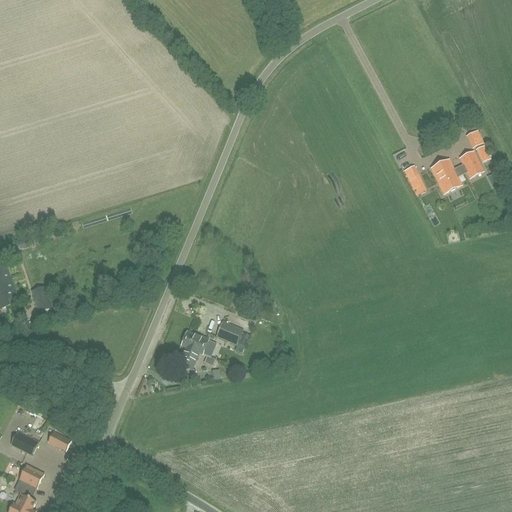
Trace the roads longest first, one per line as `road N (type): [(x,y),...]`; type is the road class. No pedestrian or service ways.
road 1 (unclassified): [(127,394),(251,91),(293,43),(373,0)]
road 2 (unclassified): [(127,394),(74,375),(0,366)]
road 3 (unclassified): [(209,511),(103,446)]
